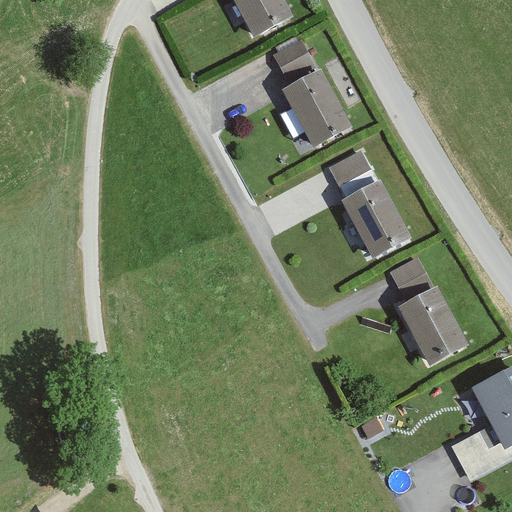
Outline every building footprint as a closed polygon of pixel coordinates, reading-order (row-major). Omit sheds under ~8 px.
[(234,0),(255,37),(294,16),(285,0),(234,0)] [(302,40),(273,54),(288,82),(316,68),(302,40)] [(289,85),(282,89),(312,148),(351,127),(321,69),(289,85)] [(362,151),(330,168),(346,198),(341,201),(373,258),(412,237),(380,180),(378,181),(362,151)] [(407,302),(398,306),(430,367),(470,346),(438,287),(434,289),(418,258),(391,273),(407,302)] [(511,369),(475,389),(508,450),(511,447),(511,369)]
